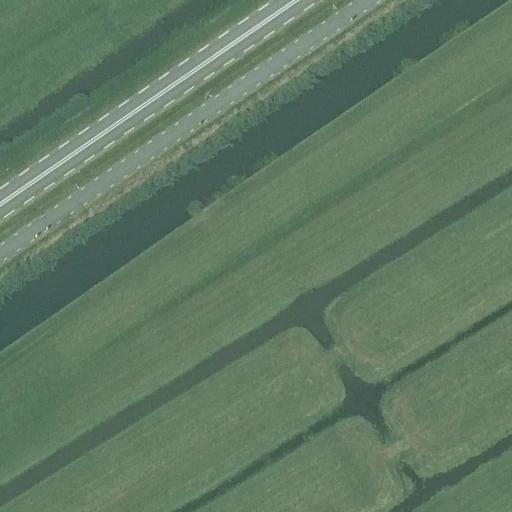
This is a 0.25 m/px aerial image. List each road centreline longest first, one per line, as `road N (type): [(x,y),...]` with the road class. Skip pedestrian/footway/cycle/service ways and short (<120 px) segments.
road 1 (unclassified): [(0,254),(369,0)]
road 2 (secondary): [(0,203),(294,0)]
